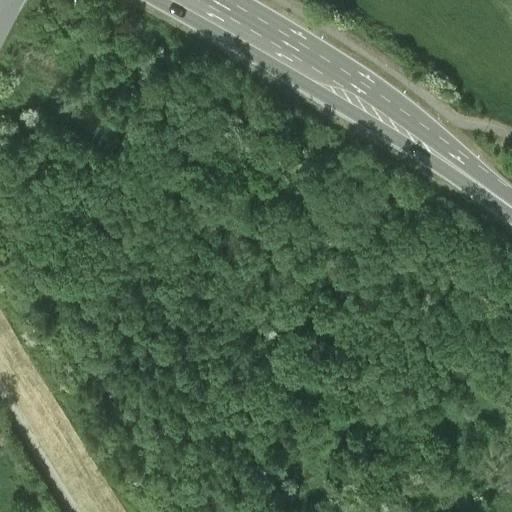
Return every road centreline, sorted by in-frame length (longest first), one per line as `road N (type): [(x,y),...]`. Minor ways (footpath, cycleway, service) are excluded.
road 1 (primary): [(511,198),(397,115),(200,0)]
road 2 (track): [(383,62),(461,125),(494,129),(511,141)]
